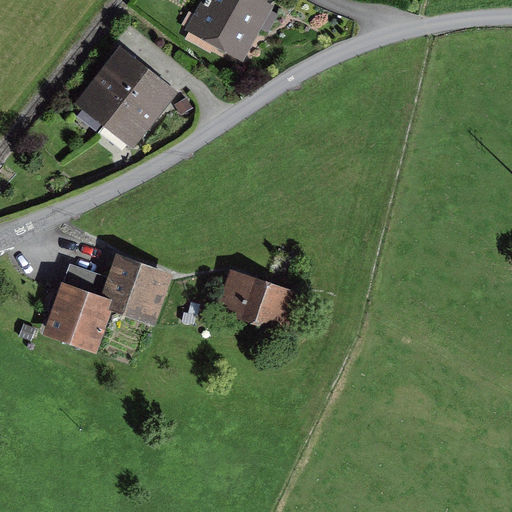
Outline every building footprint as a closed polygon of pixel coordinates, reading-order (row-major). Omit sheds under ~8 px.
[(209,0),(194,30),(240,54),(265,8),(249,0),(209,0)] [(82,102),(105,121),(142,76),(119,57),(82,102)] [(105,121),(129,141),(166,96),(142,76),(105,121)] [(110,285),(72,271),(49,332),(93,349),(110,305),(153,321),(168,279),(119,261),(110,285)] [(300,299),(232,276),(222,307),(289,330),(300,299)]
